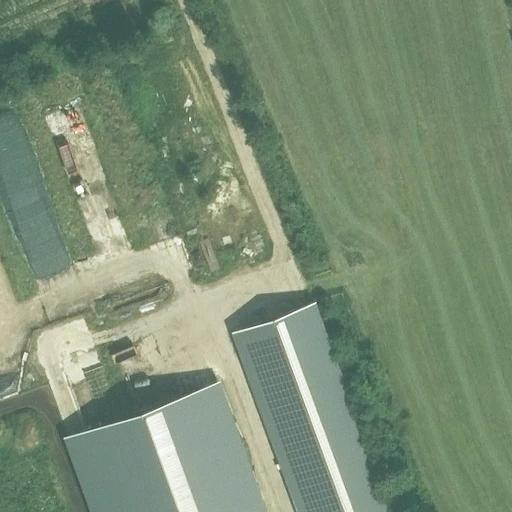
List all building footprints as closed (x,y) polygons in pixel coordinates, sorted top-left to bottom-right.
[(11,211),(23,204),(17,193),(5,200),(11,211)] [(157,244),(167,283),(198,275),(188,236),(157,244)] [(122,285),(123,297),(139,296),(138,284),(122,285)] [(393,511),(316,299),(232,330),(298,511),(393,511)] [(264,511),(219,383),(69,437),(95,511),(264,511)]
